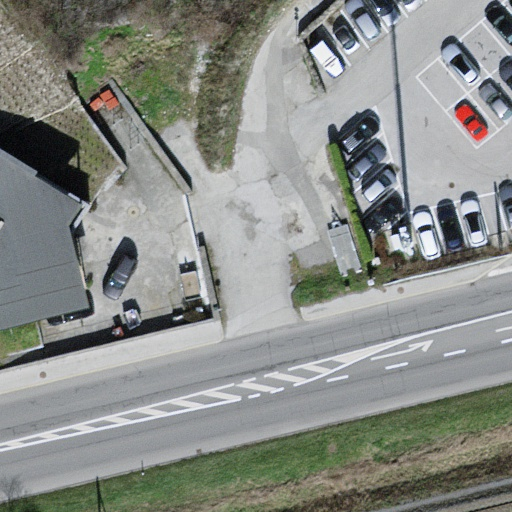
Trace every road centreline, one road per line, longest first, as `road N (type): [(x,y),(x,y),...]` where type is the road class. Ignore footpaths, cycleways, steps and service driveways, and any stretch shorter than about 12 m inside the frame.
road 1 (primary): [(0,447),(511,326)]
road 2 (track): [(321,0),(276,42),(258,134),(261,301),(278,382)]
